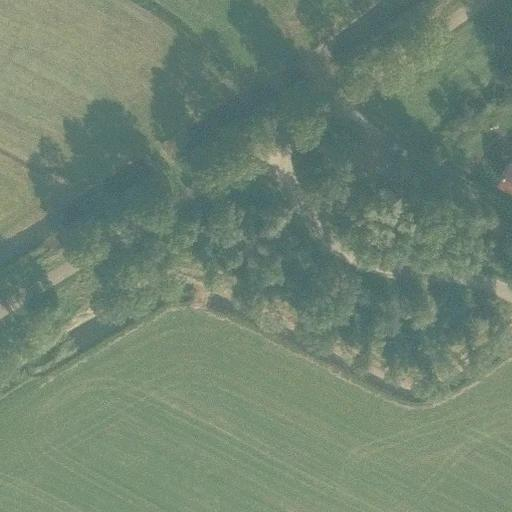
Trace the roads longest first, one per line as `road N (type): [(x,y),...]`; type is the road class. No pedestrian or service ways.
road 1 (unclassified): [(0,312),(262,149)]
road 2 (unclassified): [(511,293),(458,272),(353,257),(316,226),(262,149)]
road 3 (unclassified): [(262,149),(475,0)]
